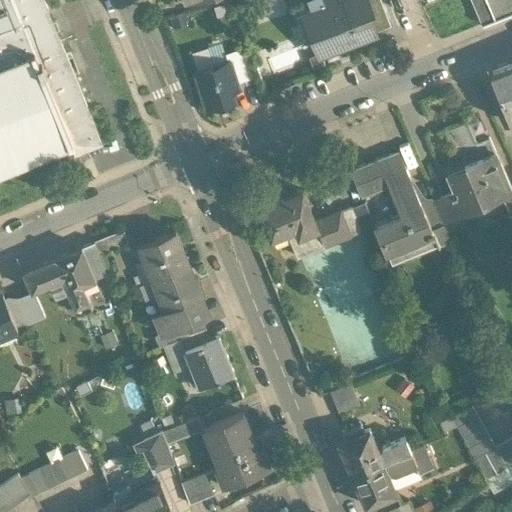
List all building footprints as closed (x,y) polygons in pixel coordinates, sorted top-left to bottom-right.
[(0,0),(0,173),(70,144),(74,153),(99,143),(54,32),(57,30),(53,22),(50,23),(40,0),(0,0)] [(308,0),(307,1),(318,29),(313,31),(321,53),(374,33),(390,27),(379,0),(345,0),(344,0),(308,0)] [(511,0),(471,0),(482,25),(511,12),(511,0)] [(221,43),(207,48),(214,67),(227,62),(225,55),(221,43)] [(291,47),(260,54),(266,76),(296,68),(291,47)] [(207,48),(187,54),(206,108),(233,98),(230,90),(237,88),(235,82),(229,66),(213,71),(212,67),(214,67),(207,48)] [(244,49),(225,55),(227,62),(229,66),(235,82),(253,77),(244,49)] [(511,64),(489,73),(510,125),(511,123),(511,64)] [(488,140),(475,145),(465,123),(444,132),(453,150),(455,149),(465,171),(448,178),(454,192),(463,213),(472,209),(496,198),(510,192),(488,140)] [(420,207),(397,152),(349,172),(360,198),(388,187),(400,215),(373,226),(380,241),(385,255),(387,254),(386,253),(429,235),(429,237),(431,236),(419,207),(420,207)] [(323,218),(314,222),(301,191),(282,199),(281,196),(268,202),(269,205),(257,209),(270,240),(286,234),(297,259),(334,244),(323,218)] [(454,192),(432,202),(441,222),(463,213),(454,192)] [(496,198),(472,209),(483,234),(507,224),(496,198)] [(441,222),(432,202),(420,207),(419,207),(431,236),(437,248),(450,243),(441,222)] [(373,226),(363,204),(352,208),(362,232),(361,232),(367,247),(380,241),(373,226)] [(351,207),(323,218),(334,244),(359,233),(361,232),(362,232),(352,208),(351,207)] [(174,231),(141,244),(155,279),(187,266),(184,258),(185,257),(174,231)] [(80,247),(23,271),(31,290),(49,282),(55,295),(67,289),(80,284),(93,278),(80,247)] [(187,266),(155,279),(168,309),(169,314),(194,304),(203,300),(192,274),(191,274),(187,266)] [(80,284),(67,289),(78,314),(90,308),(80,284)] [(3,291),(0,292),(0,344),(18,337),(14,328),(16,327),(17,328),(18,328),(9,306),(3,291)] [(45,316),(36,295),(23,301),(32,322),(45,316)] [(23,301),(9,306),(18,328),(32,322),(23,301)] [(194,304),(169,314),(168,309),(156,314),(167,343),(176,339),(197,331),(204,328),(194,304)] [(197,331),(176,339),(181,352),(186,351),(203,344),(197,331)] [(203,344),(186,351),(199,385),(233,372),(219,337),(203,344)] [(511,390),(507,382),(497,388),(509,409),(511,407),(511,390)] [(350,383),(329,392),(338,414),(359,405),(350,383)] [(511,436),(495,447),(471,405),(450,416),(485,479),(508,466),(511,473),(511,436)] [(242,413),(209,426),(225,465),(225,466),(258,452),(242,413)] [(199,417),(162,431),(167,444),(204,429),(199,417)] [(360,424),(345,430),(347,437),(337,441),(351,474),(398,454),(392,442),(383,446),(377,451),(368,428),(362,430),(360,424)] [(162,431),(139,440),(150,464),(171,456),(167,444),(162,431)] [(404,437),(392,442),(398,454),(410,449),(404,437)] [(398,454),(351,474),(364,506),(395,493),(386,472),(394,472),(414,463),(418,473),(432,467),(422,444),(410,449),(398,454)] [(258,452),(225,466),(225,465),(215,469),(222,487),(271,468),(263,449),(258,452)] [(78,450),(28,473),(37,492),(87,469),(78,450)] [(204,473),(181,483),(189,504),(212,495),(204,473)] [(19,475),(0,487),(0,511),(4,511),(31,495),(19,475)] [(175,511),(159,477),(132,492),(129,486),(113,493),(118,504),(121,511),(175,511)] [(411,511),(407,501),(386,511),(411,511)]
